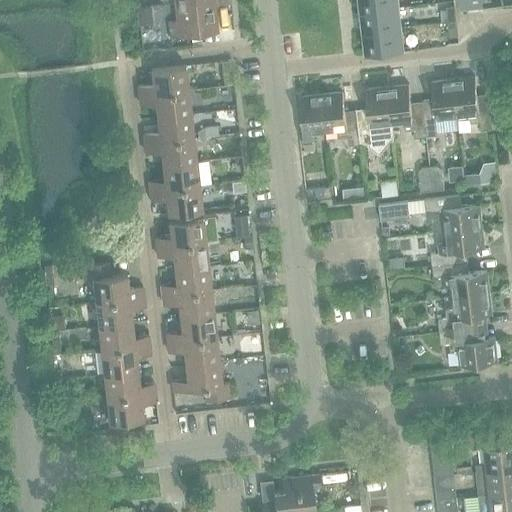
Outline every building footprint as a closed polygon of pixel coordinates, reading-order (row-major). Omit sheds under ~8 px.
[(216,4),(223,3),(223,0),(203,0),(175,3),(177,21),(169,21),(171,37),(219,31),(216,4)] [(399,6),(397,0),(359,0),(360,3),(357,4),(358,11),(399,6)] [(362,18),(363,31),(401,26),(399,6),(358,11),(359,18),(362,18)] [(455,6),(446,7),(446,8),(446,11),(447,20),(447,21),(457,20),(455,6)] [(457,20),(447,21),(449,36),(458,35),(457,20)] [(403,48),(401,26),(363,31),(366,52),(403,48)] [(231,60),(221,61),(222,71),(231,70),(231,60)] [(138,84),(139,94),(188,89),(186,64),(151,68),(153,83),(138,84)] [(475,76),(453,78),(457,115),(470,114),(470,122),(480,121),(481,129),(492,128),(488,92),(477,94),(475,76)] [(433,99),(422,100),(426,136),(438,134),(438,131),(459,129),(457,115),(453,78),(431,81),(433,99)] [(414,137),(426,136),(422,100),(411,101),(409,83),(387,86),(391,123),(404,122),(404,130),(414,128),(414,137)] [(393,141),(391,123),(387,86),(365,88),(367,106),(356,107),(360,143),(365,143),(366,145),(378,155),(390,141),(393,141)] [(155,102),(157,116),(191,112),(188,89),(139,94),(140,104),(155,102)] [(349,145),(360,143),(356,107),(345,109),(343,91),(321,93),(325,131),(338,129),(338,137),(348,136),(349,145)] [(313,132),(325,131),(321,93),(299,96),(304,141),(314,140),(313,132)] [(144,132),(145,142),(194,136),(191,112),(157,116),(158,131),(144,132)] [(219,133),(219,125),(209,126),(199,132),(199,136),(219,133)] [(161,150),(162,164),(196,160),(194,136),(145,142),(146,151),(161,150)] [(458,168),(455,155),(443,157),(446,170),(458,168)] [(149,180),(150,190),(199,184),(196,160),(162,164),(164,178),(149,180)] [(430,166),(432,189),(445,188),(443,169),(438,165),(430,166)] [(432,189),(430,166),(423,167),(418,172),(420,191),(432,189)] [(383,195),(400,193),(398,180),(382,182),(383,195)] [(199,184),(150,190),(151,199),(166,197),(168,212),(202,208),(199,184)] [(307,200),(333,197),(332,185),(306,188),(307,200)] [(364,186),(355,187),(356,197),(365,196),(364,186)] [(460,194),(424,198),(426,211),(427,219),(432,219),(434,231),(444,230),(482,225),(479,204),(461,206),(460,194)] [(410,200),(379,204),(381,221),(412,218),(410,200)] [(246,214),(234,215),(236,236),(248,234),(246,214)] [(170,235),(155,236),(156,246),(205,240),(217,239),(216,229),(215,215),(203,216),(168,220),(170,235)] [(430,252),(432,265),(468,261),(466,249),(484,247),(482,225),(444,230),(446,242),(438,243),(439,251),(430,252)] [(251,235),(244,236),(245,247),(253,246),(251,235)] [(205,240),(156,246),(157,256),(172,254),(174,268),(208,264),(205,240)] [(403,257),(388,258),(389,269),(405,268),(403,257)] [(92,278),(95,302),(144,296),(142,286),(128,288),(126,273),(109,275),(108,261),(81,264),(83,279),(92,278)] [(451,283),(452,296),(489,292),(487,270),(469,272),(468,261),(432,265),(433,277),(442,276),(443,284),(451,283)] [(74,264),(58,266),(59,279),(76,276),(74,264)] [(161,284),(162,294),(211,288),(208,264),(174,268),(175,282),(161,284)] [(233,276),(235,290),(247,288),(245,275),(233,276)] [(178,302),(179,316),(214,312),(211,288),(162,294),(163,303),(178,302)] [(438,318),(439,331),(475,327),(474,315),(492,313),(489,292),(452,296),(453,308),(446,309),(447,317),(438,318)] [(95,302),(97,325),(132,322),(130,307),(145,306),(144,296),(95,302)] [(256,309),(247,310),(248,322),(257,321),(256,309)] [(166,332),(167,341),(216,336),(214,312),(179,316),(181,330),(166,332)] [(62,316),(50,317),(52,331),(63,329),(62,316)] [(97,325),(100,349),(149,344),(148,334),(133,336),(132,322),(97,325)] [(460,365),(497,360),(494,336),(476,338),(475,327),(439,331),(441,343),(449,342),(450,351),(458,350),(460,365)] [(183,349),(185,364),(219,360),(216,336),(167,341),(168,351),(183,349)] [(58,339),(49,340),(50,355),(60,354),(58,339)] [(100,349),(103,373),(137,369),(135,355),(150,353),(149,344),(100,349)] [(222,383),(219,360),(185,364),(186,378),(171,380),(173,390),(204,385),(206,399),(232,397),(231,382),(222,383)] [(103,373),(106,397),(155,391),(153,382),(139,383),(137,369),(103,373)] [(156,401),(155,391),(106,397),(108,421),(143,417),(141,403),(156,401)] [(234,398),(218,400),(221,421),(236,419),(234,398)] [(213,418),(213,400),(198,400),(198,419),(213,418)] [(74,405),(62,406),(63,417),(75,416),(74,405)] [(476,463),(477,470),(511,466),(511,429),(476,433),(478,446),(485,445),(487,462),(476,463)] [(432,460),(450,458),(447,433),(429,435),(432,460)] [(511,466),(477,470),(480,494),(511,490),(511,466)] [(282,489),(273,489),(276,511),(292,510),(292,511),(314,508),(311,486),(320,485),(318,473),(281,477),(282,489)] [(292,511),(292,510),(276,511),(273,489),(273,490),(272,479),(259,481),(262,511),(292,511)] [(471,486),(457,486),(459,510),(473,509),(471,486)] [(453,488),(436,490),(437,499),(454,497),(453,488)] [(481,511),(511,511),(511,490),(480,494),(481,511)] [(454,497),(437,499),(438,508),(455,506),(454,497)]
